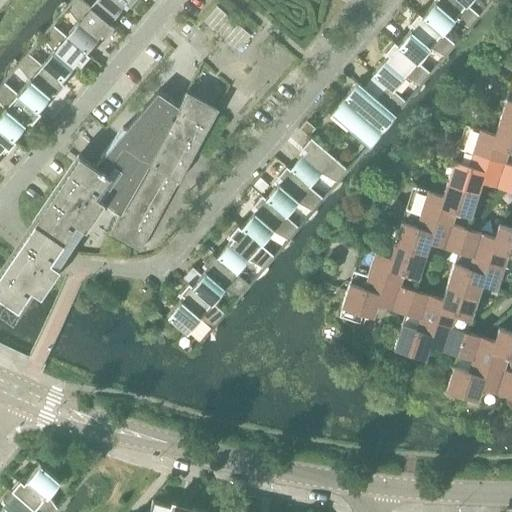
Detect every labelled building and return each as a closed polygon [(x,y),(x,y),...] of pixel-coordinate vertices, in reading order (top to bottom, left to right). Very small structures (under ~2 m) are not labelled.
[(113,26),(110,23),(90,6),(83,0),(71,0),(65,7),(77,21),(66,35),(85,51),(101,33),(104,36),(113,26)] [(95,0),(90,6),(110,23),(125,4),(129,7),(135,0),(95,0)] [(460,0),(433,0),(421,15),(440,32),(441,31),(452,18),(468,27),(479,14),(465,3),(460,0)] [(203,21),(220,36),(233,20),(216,6),(203,21)] [(421,15),(418,12),(409,22),(412,25),(397,44),(396,44),(416,61),(416,60),(428,47),(444,55),(454,43),(441,31),(440,32),(421,15)] [(250,35),(233,20),(220,36),(237,50),(250,35)] [(52,50),(41,63),(61,80),(76,62),(80,65),(89,54),(85,51),(66,35),(52,23),(41,35),(52,50)] [(396,44),(397,44),(393,40),(384,51),(388,54),(371,73),(373,75),(385,85),(386,84),(392,89),(403,76),(420,84),(430,72),(416,60),(416,61),(396,44)] [(17,92),(36,109),(52,90),(55,94),(64,83),(61,80),(41,63),(27,52),(16,64),(28,79),(17,92)] [(406,101),(392,89),(386,84),(385,85),(373,75),(363,87),(375,97),(349,129),(368,145),(406,101)] [(0,103),(3,108),(0,111),(0,127),(11,138),(27,119),(31,122),(40,112),(36,109),(17,92),(3,80),(0,83),(0,103)] [(375,97),(363,87),(357,81),(330,113),(349,129),(375,97)] [(142,107),(127,128),(121,127),(99,156),(102,158),(95,166),(91,164),(77,154),(30,224),(18,241),(11,250),(0,267),(0,295),(16,307),(30,287),(39,293),(50,276),(56,268),(57,266),(48,260),(54,251),(60,242),(74,222),(83,229),(99,205),(116,216),(108,232),(139,249),(217,107),(184,91),(178,102),(158,89),(142,107)] [(502,108),(498,120),(511,124),(511,98),(506,97),(502,108)] [(315,127),(306,119),(298,128),(307,136),(315,127)] [(479,128),(472,151),(503,161),(503,160),(507,149),(511,150),(511,124),(498,120),(494,132),(479,128)] [(15,141),(11,138),(0,127),(0,151),(3,148),(6,151),(15,141)] [(309,186),(320,173),(336,181),(347,169),(310,137),(301,148),(305,151),(290,169),(289,170),(309,186)] [(453,158),(446,182),(477,192),(480,180),(510,189),(511,181),(511,163),(503,160),(503,161),(472,151),(468,163),(453,158)] [(281,180),(265,198),(284,215),(284,214),(296,201),(312,210),(323,197),(309,186),(289,170),(290,169),(286,166),(277,177),(281,180)] [(267,185),(259,178),(253,185),(261,192),(267,185)] [(427,189),(419,212),(451,222),(454,210),(469,215),(477,192),(446,182),(442,194),(427,189)] [(256,208),(240,226),(240,227),(259,243),(260,243),(271,230),(287,239),(298,226),(284,214),(284,215),(265,198),(261,194),(252,205),(256,208)] [(401,220),(393,243),(424,253),(428,241),(457,250),(465,226),(451,222),(419,212),(416,224),(401,220)] [(465,226),(457,250),(471,255),(471,254),(503,264),(507,252),(511,253),(511,227),(498,223),(494,236),(465,226)] [(231,237),(216,256),(215,256),(235,273),(235,272),(247,259),(263,268),(274,255),(260,243),(259,243),(240,227),(240,226),(237,224),(228,234),(231,237)] [(375,250),(367,274),(398,284),(399,283),(402,272),(417,276),(424,253),(393,243),(390,255),(375,250)] [(207,266),(200,274),(192,267),(183,277),(188,281),(191,285),(210,301),(211,301),(222,288),(238,296),(249,284),(235,272),(235,273),(215,256),(216,256),(212,252),(203,263),(207,266)] [(453,262),(446,285),(476,295),(480,283),(495,288),(503,264),(471,254),(471,255),(467,266),(453,262)] [(346,289),(341,305),(372,315),(376,301),(382,303),(405,311),(413,288),(399,283),(398,284),(367,274),(363,286),(349,281),(346,289)] [(210,301),(191,285),(188,281),(179,292),(182,295),(166,314),(185,331),(198,316),(214,325),(225,313),(211,301),(210,301)] [(413,288),(405,311),(419,315),(451,325),(454,313),(469,318),(476,295),(446,285),(442,297),(413,288)] [(160,315),(153,309),(147,316),(154,323),(160,315)] [(401,323),(393,347),(424,357),(428,344),(457,353),(465,329),(451,325),(419,315),(415,327),(401,323)] [(465,329),(457,353),(471,358),(471,357),(503,367),(506,355),(511,357),(511,330),(498,326),(494,339),(465,329)] [(453,365),(445,389),(476,398),(480,386),(495,391),(509,395),(511,386),(511,369),(507,368),(503,367),(471,357),(471,358),(467,369),(453,365)] [(10,489),(37,511),(54,511),(58,508),(46,493),(58,479),(39,462),(22,482),(19,479),(10,489)] [(0,511),(37,511),(10,489),(2,499),(5,502),(0,507),(0,511)] [(190,511),(192,507),(172,501),(171,504),(152,499),(148,511),(190,511)]
